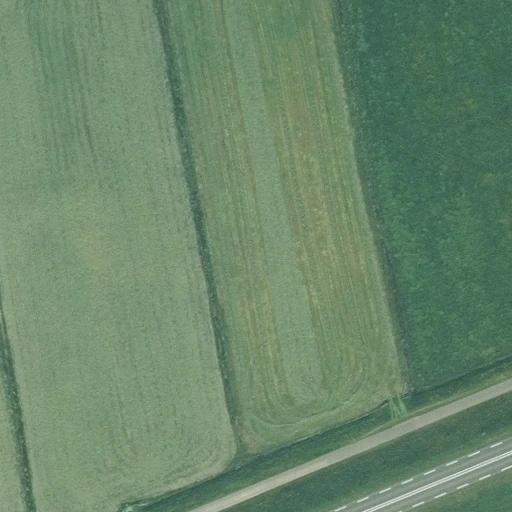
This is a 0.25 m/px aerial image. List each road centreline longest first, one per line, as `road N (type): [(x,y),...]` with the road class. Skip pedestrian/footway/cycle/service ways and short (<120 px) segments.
road 1 (unclassified): [(203,511),(511,384)]
road 2 (primary): [(367,511),(511,452)]
